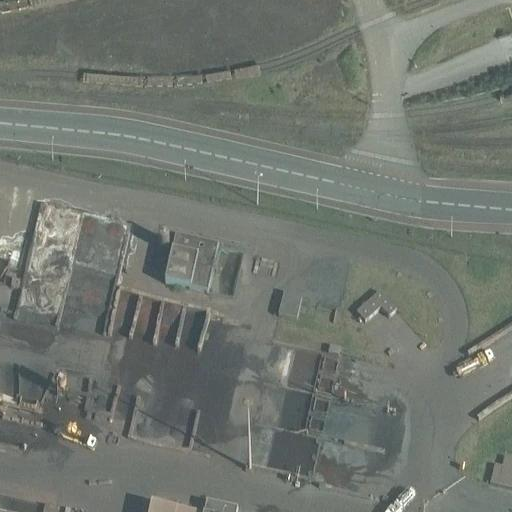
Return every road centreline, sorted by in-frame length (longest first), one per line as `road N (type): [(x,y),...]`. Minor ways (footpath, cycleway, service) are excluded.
road 1 (unclassified): [(511,209),(0,129)]
road 2 (unknown): [(227,481),(239,410),(219,389),(0,344)]
road 3 (unknown): [(389,511),(227,481)]
road 4 (unknown): [(0,455),(144,476)]
